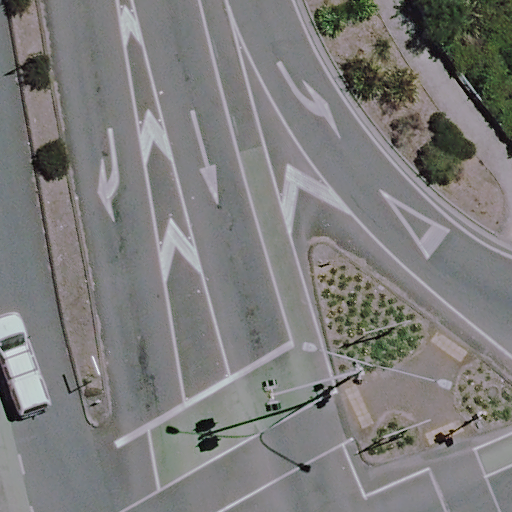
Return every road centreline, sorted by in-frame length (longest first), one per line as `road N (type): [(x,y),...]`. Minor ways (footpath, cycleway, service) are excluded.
road 1 (tertiary): [(134,0),(254,511)]
road 2 (primary): [(143,0),(421,244),(511,302)]
road 3 (tertiary): [(34,342),(0,159)]
road 4 (tertiary): [(75,511),(34,342)]
